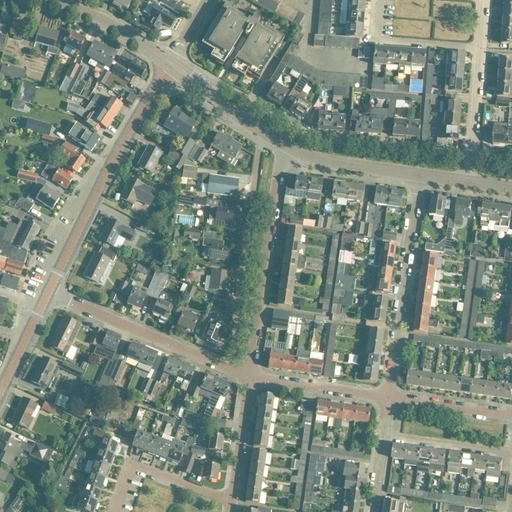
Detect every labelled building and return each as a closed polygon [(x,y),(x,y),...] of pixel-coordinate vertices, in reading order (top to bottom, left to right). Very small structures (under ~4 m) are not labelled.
[(127,11),(132,1),(134,2),(134,0),(110,0),(110,1),(113,3),(112,5),(120,10),(121,7),(127,11)] [(143,0),(146,1),(146,0),(148,0),(158,6),(160,4),(178,15),(184,5),(175,0),(143,0)] [(265,0),(267,1),(263,7),(275,13),(281,3),(276,0),(265,0)] [(331,12),(331,0),(320,0),(319,11),(331,12)] [(363,15),(364,2),(347,1),(346,13),(363,15)] [(254,16),(254,17),(251,21),(232,10),(234,8),(226,3),(201,45),(202,45),(213,52),(210,58),(222,65),(231,71),(244,78),(247,72),(259,79),(259,80),(273,56),(277,59),(280,61),(281,61),(281,60),(286,52),(287,50),(287,48),(287,46),(286,44),(284,42),(283,41),(284,38),(276,33),(275,36),(256,25),(259,20),(259,19),(260,19),(260,18),(260,17),(259,16),(258,15),(257,15),(256,15),(255,15),(255,16),(254,16)] [(280,17),(287,6),(281,3),(275,13),(274,14),(280,17)] [(170,28),(176,18),(155,6),(149,16),(152,18),(148,25),(158,31),(162,24),(170,28)] [(286,20),(292,10),(287,6),(280,17),(286,20)] [(292,24),(298,13),(292,10),(286,20),(292,24)] [(330,24),(331,12),(319,11),(318,23),(330,24)] [(12,15),(1,13),(0,18),(0,25),(9,27),(12,15)] [(304,16),(298,13),(292,24),(298,27),(304,16)] [(362,27),(363,15),(346,13),(345,26),(362,27)] [(511,32),(511,20),(504,20),(503,32),(511,32)] [(24,32),(26,25),(13,21),(11,29),(24,32)] [(329,37),(330,24),(318,23),(317,36),(326,36),(329,37)] [(361,39),(362,27),(345,26),(344,38),(345,38),(352,39),(359,39),(362,40),(362,39),(361,39)] [(54,49),(58,37),(52,35),(53,32),(39,28),(35,43),(49,47),(47,53),(57,56),(58,50),(54,49)] [(511,45),(511,32),(503,32),(502,44),(501,44),(511,45)] [(79,53),(85,41),(72,34),(63,52),(76,59),(78,53),(79,53)] [(298,46),(304,37),(299,34),(293,43),(298,46)] [(95,68),(105,49),(94,43),(87,56),(91,59),(88,65),(95,68)] [(385,66),(387,49),(375,49),(375,48),(374,48),(373,65),(385,66)] [(116,55),(105,49),(95,68),(101,71),(100,73),(102,75),(104,71),(110,75),(111,73),(115,65),(116,64),(117,63),(113,61),(116,55)] [(398,67),(399,50),(387,49),(385,66),(398,67)] [(410,68),(411,51),(399,50),(398,67),(397,75),(403,75),(404,68),(410,68)] [(423,69),(425,52),(424,52),(411,51),(410,68),(423,69)] [(447,54),(446,64),(446,67),(463,68),(464,56),(464,55),(463,55),(464,52),(455,52),(455,55),(447,54)] [(284,67),(291,56),(286,53),(280,64),(284,67)] [(290,70),(297,59),(291,56),(284,67),(286,67),(290,70)] [(131,63),(120,57),(117,63),(116,64),(141,78),(146,70),(132,62),(131,63)] [(296,74),(303,63),(297,59),(290,70),(296,74)] [(511,73),(511,60),(500,59),(500,60),(499,73),(511,73)] [(309,67),(303,63),(296,74),(301,76),(302,77),(309,67)] [(286,67),(284,67),(280,64),(269,81),(275,84),(266,99),(267,99),(279,106),(280,107),(289,92),(276,84),(286,67)] [(24,81),(26,71),(3,65),(1,75),(24,81)] [(74,76),(79,67),(73,65),(67,77),(73,80),(74,76)] [(115,65),(111,73),(130,84),(134,77),(115,65)] [(74,95),(85,70),(80,67),(68,92),(74,95)] [(308,81),(315,70),(309,67),(302,77),(308,81)] [(462,80),(463,68),(446,67),(445,79),(462,80)] [(321,74),(315,70),(308,81),(309,82),(315,85),(321,74)] [(110,75),(104,71),(102,75),(98,82),(104,85),(110,75)] [(511,86),(511,73),(499,73),(498,85),(511,86)] [(321,74),(315,85),(321,86),(324,86),(325,74),(321,74)] [(308,81),(302,77),(301,76),(284,104),(292,108),(289,112),(290,113),(290,112),(302,119),(302,120),(311,105),(304,101),(305,99),(304,94),(302,93),(309,82),(308,81)] [(461,92),(462,80),(445,79),(444,92),(445,92),(461,93),(461,92)] [(511,98),(511,86),(498,85),(497,97),(511,98)] [(333,92),(332,98),(346,99),(346,88),(345,88),(338,87),(333,87),(333,92)] [(131,105),(136,97),(130,93),(125,101),(131,105)] [(96,95),(91,102),(103,110),(114,118),(122,106),(111,99),(108,103),(96,95)] [(68,104),(66,112),(74,114),(86,121),(85,123),(95,130),(98,125),(106,130),(114,118),(103,110),(91,102),(85,111),(77,107),(68,104)] [(461,103),(445,102),(443,102),(442,115),(459,116),(460,104),(461,103)] [(330,132),(331,115),(321,114),(321,109),(316,109),(313,113),(312,125),(318,126),(317,131),(318,131),(330,132)] [(369,117),(367,134),(367,135),(368,135),(380,135),(380,136),(381,130),(387,131),(388,112),(370,110),(369,117)] [(49,111),(46,121),(53,124),(57,114),(49,111)] [(186,139),(196,122),(188,118),(186,120),(173,112),(169,119),(167,121),(168,121),(165,127),(184,138),(186,139)] [(367,134),(369,117),(358,117),(358,112),(351,112),(349,128),(355,128),(355,134),(356,134),(367,134)] [(344,115),(331,115),(330,132),(331,132),(342,133),(343,133),(344,115)] [(458,129),(459,116),(442,115),(441,127),(458,129)] [(405,137),(406,120),(394,119),(392,137),(393,137),(393,136),(405,137)] [(419,121),(406,120),(405,137),(405,138),(406,138),(406,137),(417,138),(417,139),(418,139),(419,121)] [(27,121),(24,129),(49,136),(51,127),(27,121)] [(508,130),(508,125),(495,124),(494,129),(493,145),(507,146),(508,130)] [(428,126),(422,126),(421,139),(428,139),(429,126),(428,126)] [(457,140),(458,129),(441,127),(440,140),(436,139),(436,146),(451,147),(451,141),(458,141),(458,140),(457,140)] [(73,139),(68,136),(64,141),(76,149),(79,144),(91,152),(99,140),(82,128),(77,135),(76,135),(73,139)] [(241,147),(218,133),(211,146),(234,160),(241,147)] [(54,145),(56,138),(43,135),(41,142),(54,145)] [(187,158),(194,145),(185,139),(186,139),(184,138),(176,151),(187,158)] [(85,161),(76,155),(78,152),(65,144),(59,153),(69,159),(64,166),(76,174),(85,161)] [(162,154),(148,146),(138,166),(151,174),(162,154)] [(187,160),(172,151),(168,158),(176,162),(173,167),(181,171),(187,160)] [(199,165),(206,154),(200,151),(194,161),(199,165)] [(72,180),(49,164),(41,176),(46,179),(50,175),(54,178),(52,181),(65,190),(72,180)] [(195,179),(197,168),(184,166),(183,177),(195,179)] [(36,184),(38,176),(19,171),(17,179),(36,184)] [(201,185),(208,186),(207,194),(229,197),(229,198),(231,198),(231,197),(236,198),(238,183),(225,181),(225,178),(202,175),(201,185)] [(306,196),(308,180),(296,178),(295,185),(286,183),(284,197),(305,200),(306,196)] [(150,206),(157,192),(143,186),(143,185),(130,179),(120,199),(133,205),(136,200),(141,203),(141,202),(150,206)] [(319,198),(322,182),(308,180),(306,196),(319,198)] [(346,202),(349,186),(334,184),(331,204),(337,205),(338,200),(346,202)] [(361,204),(364,188),(349,186),(346,202),(361,204)] [(45,188),(36,201),(51,211),(60,198),(45,188)] [(385,207),(388,191),(376,190),(373,205),(385,207)] [(401,193),(388,191),(385,207),(399,209),(401,193)] [(194,198),(183,197),(180,196),(178,206),(193,208),(193,205),(205,207),(206,200),(194,198)] [(21,198),(16,205),(28,214),(34,206),(21,198)] [(443,218),(446,200),(432,198),(429,216),(443,218)] [(475,221),(476,209),(471,209),(472,203),(458,202),(454,225),(462,226),(463,217),(474,219),(474,220),(475,221)] [(494,228),(497,207),(483,205),(481,226),(481,227),(482,228),(487,228),(488,228),(488,227),(494,228)] [(232,224),(234,211),(210,207),(208,221),(213,222),(212,227),(230,230),(231,224),(232,224)] [(509,230),(511,209),(497,207),(494,228),(509,230)] [(153,221),(141,215),(139,221),(150,227),(153,221)] [(320,229),(322,217),(315,216),(313,228),(320,229)] [(301,227),(302,220),(290,219),(289,225),(301,227)] [(330,224),(330,220),(324,219),(322,230),(341,232),(342,226),(330,224)] [(0,259),(24,265),(27,253),(39,229),(21,220),(18,227),(9,223),(6,230),(0,228),(0,259)] [(135,233),(122,227),(110,220),(100,240),(112,247),(118,236),(130,242),(135,233)] [(147,233),(150,227),(139,221),(135,227),(147,233)] [(361,235),(363,224),(356,223),(354,234),(361,235)] [(373,226),(365,225),(364,237),(371,238),(373,226)] [(448,227),(444,254),(455,255),(457,240),(452,240),(454,228),(448,227)] [(201,230),(183,228),(182,239),(200,241),(201,230)] [(301,230),(288,228),(286,241),(299,243),(301,230)] [(383,233),(382,240),(390,241),(395,241),(396,234),(383,233)] [(481,259),(483,246),(477,245),(479,233),(473,233),(471,245),(472,245),(470,257),(481,259)] [(333,234),(331,247),(337,248),(339,235),(333,234)] [(342,234),(340,252),(345,252),(346,243),(353,244),(354,236),(342,234)] [(389,246),(390,241),(382,240),(375,239),(374,244),(376,244),(374,256),(393,259),(395,247),(389,246)] [(202,247),(211,248),(210,259),(227,262),(229,248),(223,247),(223,242),(203,240),(202,247)] [(298,256),(299,243),(286,241),(284,254),(298,256)] [(438,253),(439,246),(426,244),(425,251),(438,253)] [(335,261),(337,248),(331,247),(329,260),(335,261)] [(98,284),(109,260),(113,262),(117,255),(102,248),(98,255),(95,254),(84,277),(98,284)] [(306,257),(298,256),(284,254),(282,267),(296,269),(305,270),(306,257)] [(425,255),(423,268),(436,269),(438,256),(425,255)] [(392,271),(393,259),(374,256),(373,269),(392,271)] [(0,259),(0,268),(5,271),(20,277),(24,265),(0,259)] [(333,274),(335,261),(329,260),(327,273),(333,274)] [(344,265),(343,264),(338,264),(336,276),(341,276),(343,276),(344,265)] [(138,265),(135,271),(145,275),(147,269),(138,265)] [(294,282),(296,269),(282,267),(281,280),(294,282)] [(434,282),(436,269),(423,268),(421,281),(434,282)] [(390,283),(392,271),(373,269),(371,280),(390,283)] [(228,286),(230,274),(212,271),(209,290),(209,289),(207,293),(214,296),(213,300),(227,302),(229,292),(227,292),(228,288),(229,288),(229,286),(228,286)] [(155,272),(150,286),(156,289),(162,275),(155,272)] [(332,287),(333,274),(327,273),(325,286),(332,287)] [(190,283),(195,279),(191,274),(185,278),(190,283)] [(0,283),(1,283),(0,286),(0,287),(15,292),(19,281),(0,275),(0,283)] [(162,275),(156,289),(163,291),(168,277),(162,275)] [(336,276),(334,290),(347,292),(348,284),(349,277),(343,276),(341,276),(336,276)] [(292,295),(294,282),(281,280),(279,293),(292,295)] [(388,295),(390,283),(371,280),(370,285),(372,293),(388,295)] [(129,281),(123,296),(129,298),(127,305),(140,310),(148,291),(140,287),(140,286),(129,281)] [(433,295),(434,282),(421,281),(419,294),(433,295)] [(122,296),(127,284),(122,282),(117,293),(122,296)] [(192,299),(196,290),(189,286),(185,296),(192,299)] [(325,286),(323,299),(330,300),(332,287),(325,286)] [(345,299),(347,292),(334,290),(332,305),(337,306),(339,306),(340,299),(345,299)] [(290,308),(292,298),(292,295),(279,293),(277,306),(290,308)] [(167,322),(176,300),(162,294),(159,300),(158,300),(152,315),(160,318),(159,319),(167,322)] [(431,308),(433,295),(419,294),(417,307),(431,308)] [(365,297),(363,309),(366,310),(386,312),(388,300),(365,297)] [(319,299),(318,304),(322,305),(321,312),(328,313),(330,300),(323,299),(319,299)] [(224,314),(225,307),(211,305),(210,312),(224,314)] [(336,316),(337,306),(332,305),(331,315),(332,315),(331,321),(344,323),(344,317),(336,316)] [(429,321),(431,308),(417,307),(416,320),(429,321)] [(384,324),(386,312),(366,310),(364,321),(384,324)] [(289,319),(289,313),(273,311),(270,329),(286,331),(289,319)] [(183,312),(177,326),(192,333),(198,319),(183,312)] [(67,355),(81,326),(64,318),(50,347),(67,355)] [(206,327),(201,338),(203,338),(207,340),(206,342),(213,345),(214,343),(216,344),(224,326),(211,320),(208,328),(206,327)] [(438,323),(429,321),(416,320),(414,333),(427,334),(428,327),(438,328),(438,323)] [(96,346),(102,331),(96,329),(90,344),(96,346)] [(381,345),(383,332),(370,330),(368,343),(381,345)] [(101,338),(96,349),(107,354),(105,359),(110,361),(111,362),(113,358),(121,339),(107,334),(104,340),(101,338)] [(379,358),(381,345),(368,343),(366,356),(379,358)] [(140,364),(146,350),(131,344),(125,358),(138,364),(140,364)] [(491,353),(492,347),(479,345),(478,351),(482,351),(481,360),(490,362),(491,353)] [(151,369),(157,355),(146,350),(140,364),(138,364),(136,369),(144,372),(146,367),(151,369)] [(281,371),(283,357),(283,353),(284,352),(271,350),(268,369),(281,371)] [(307,374),(309,361),(310,353),(297,351),(296,359),(294,373),(307,374)] [(283,353),(283,357),(281,371),(294,373),(296,359),(288,358),(289,354),(283,353)] [(359,355),(357,368),(364,369),(378,371),(379,358),(366,356),(359,355)] [(99,385),(107,388),(110,379),(118,361),(113,358),(111,362),(110,361),(99,385)] [(44,389),(56,366),(42,359),(33,376),(32,376),(29,382),(34,385),(35,384),(44,389)] [(176,379),(182,365),(169,359),(163,373),(160,381),(168,385),(171,377),(176,379)] [(117,382),(125,364),(118,361),(110,379),(117,382)] [(322,363),(309,361),(307,374),(320,376),(322,363)] [(82,374),(64,364),(61,370),(78,380),(82,374)] [(185,393),(195,370),(182,365),(176,379),(183,382),(180,390),(185,393)] [(376,384),(378,371),(364,369),(363,375),(355,374),(354,381),(376,384)] [(420,388),(422,375),(409,373),(407,386),(420,388)] [(211,400),(219,381),(206,375),(204,380),(197,378),(190,396),(189,398),(196,401),(198,395),(210,400),(211,400)] [(433,390),(435,376),(422,375),(420,388),(433,390)] [(446,392),(448,378),(435,376),(433,390),(446,392)] [(459,393),(461,380),(448,378),(446,392),(459,393)] [(148,396),(153,383),(145,379),(140,392),(148,396)] [(472,395),(474,382),(461,380),(459,393),(472,395)] [(207,406),(202,419),(211,420),(215,409),(213,409),(218,397),(225,399),(231,385),(219,381),(211,400),(210,400),(207,406)] [(485,397),(487,383),(474,382),(472,395),(485,397)] [(511,400),(511,392),(511,387),(506,386),(507,383),(500,382),(500,385),(498,399),(511,400)] [(153,398),(159,385),(153,383),(148,396),(153,398)] [(500,385),(487,383),(485,397),(498,399),(500,385)] [(177,408),(174,416),(180,418),(183,410),(184,410),(189,398),(190,396),(183,394),(177,408)] [(272,410),(273,397),(260,395),(258,408),(272,410)] [(115,397),(112,405),(123,409),(118,423),(127,426),(135,404),(115,397)] [(37,406),(27,401),(22,399),(11,422),(28,430),(33,419),(31,418),(37,406)] [(53,415),(57,408),(45,403),(42,409),(53,415)] [(328,418),(330,405),(317,403),(315,416),(328,418)] [(311,416),(313,406),(301,404),(299,414),(306,415),(311,416)] [(341,420),(343,407),(330,405),(328,418),(334,419),(333,428),(340,429),(341,420)] [(354,422),(356,409),(343,407),(341,420),(354,422)] [(270,423),(272,410),(258,408),(257,421),(270,423)] [(369,411),(356,409),(354,422),(367,424),(369,411)] [(224,429),(225,422),(211,420),(202,419),(202,418),(201,425),(224,429)] [(135,438),(132,447),(138,449),(138,451),(142,452),(143,451),(144,452),(149,436),(137,432),(141,423),(135,421),(130,436),(135,438)] [(268,436),(270,423),(257,421),(255,434),(268,436)] [(117,446),(117,445),(108,441),(110,436),(95,430),(93,436),(102,440),(98,451),(113,457),(115,451),(116,451),(118,446),(117,446)] [(266,449),(268,436),(255,434),(253,447),(266,449)] [(5,435),(0,445),(0,451),(3,453),(0,458),(0,463),(13,470),(17,463),(18,464),(19,460),(18,459),(23,450),(30,454),(29,457),(47,465),(53,452),(36,444),(33,448),(21,443),(20,446),(9,441),(11,438),(5,435)] [(221,453),(223,437),(204,435),(203,442),(210,443),(208,451),(221,453)] [(156,456),(161,441),(149,436),(144,452),(150,454),(149,455),(154,457),(155,455),(156,456)] [(187,440),(186,445),(174,440),(173,445),(167,460),(173,462),(172,463),(177,465),(177,464),(179,464),(182,455),(188,457),(189,454),(193,442),(187,440)] [(167,460),(173,445),(161,441),(156,456),(161,458),(161,459),(166,461),(166,460),(167,460)] [(405,461),(407,447),(394,446),(392,459),(405,461)] [(205,456),(206,449),(193,447),(192,454),(205,456)] [(417,467),(419,449),(407,447),(405,461),(404,465),(417,467)] [(417,467),(416,473),(429,474),(430,470),(432,451),(419,449),(417,467)] [(112,458),(113,457),(98,451),(93,463),(109,469),(111,463),(112,463),(114,458),(112,458)] [(266,453),(252,451),(251,464),(264,466),(266,453)] [(444,472),(446,453),(432,451),(430,470),(444,472)] [(461,469),(463,455),(450,453),(447,473),(460,475),(461,469)] [(189,454),(188,457),(183,472),(189,474),(195,456),(189,454)] [(310,455),(308,472),(316,474),(317,464),(324,465),(325,457),(310,455)] [(474,471),(476,457),(463,455),(461,469),(468,470),(467,477),(473,478),(474,471)] [(74,469),(79,458),(74,456),(69,467),(74,469)] [(487,473),(489,459),(476,457),(474,471),(487,473)] [(502,461),(489,459),(487,473),(487,477),(500,479),(502,461)] [(108,470),(109,469),(93,463),(89,475),(105,480),(106,475),(108,475),(109,470),(108,470)] [(262,479),(264,466),(251,464),(249,477),(262,479)] [(217,481),(219,467),(204,465),(202,479),(209,480),(209,481),(210,481),(210,480),(217,481)] [(343,477),(346,478),(362,480),(364,467),(344,465),(343,477)] [(8,473),(0,468),(0,478),(4,481),(8,473)] [(314,486),(316,474),(308,472),(306,485),(314,486)] [(104,481),(105,480),(89,475),(85,486),(100,492),(102,486),(104,486),(105,482),(104,481)] [(261,492),(262,479),(249,477),(247,490),(261,492)] [(361,493),(362,480),(346,478),(345,490),(361,493)] [(306,485),(304,497),(313,498),(314,486),(306,485)] [(100,492),(85,486),(81,498),(96,504),(98,498),(100,498),(101,493),(100,493),(100,492)] [(259,505),(261,492),(247,490),(245,503),(259,505)] [(359,505),(361,493),(345,490),(343,503),(359,505)] [(75,496),(71,508),(77,510),(83,511),(93,511),(94,510),(95,510),(97,505),(96,505),(96,504),(81,498),(75,496)] [(16,511),(24,501),(18,497),(10,508),(16,511)] [(406,505),(407,499),(394,498),(394,502),(385,501),(383,511),(402,511),(404,505),(406,505)] [(496,508),(497,500),(484,498),(483,501),(482,506),(496,508)] [(357,511),(359,505),(343,503),(341,511),(334,511),(332,511),(331,511),(357,511)]
